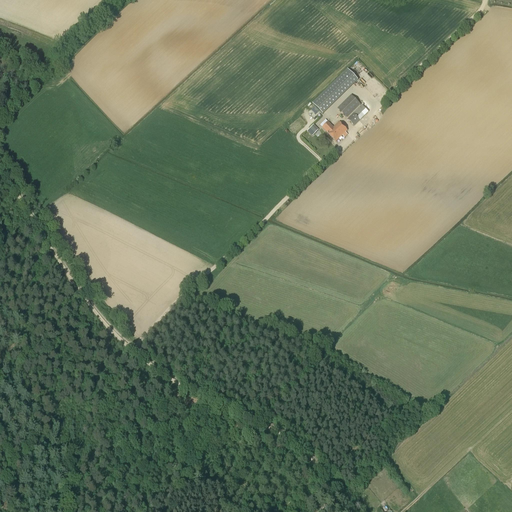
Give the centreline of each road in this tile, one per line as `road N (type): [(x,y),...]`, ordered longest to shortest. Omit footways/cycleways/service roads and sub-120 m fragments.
road 1 (unclassified): [(356,511),(285,434),(126,346),(96,313),(0,160)]
road 2 (track): [(131,350),(485,0)]
